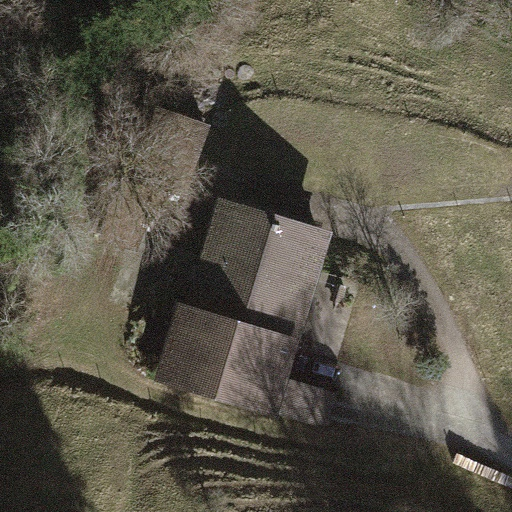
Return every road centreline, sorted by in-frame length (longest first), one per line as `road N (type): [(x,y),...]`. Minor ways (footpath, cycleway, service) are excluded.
road 1 (track): [(489,441),(460,363),(406,261),(365,221),(203,177),(169,200),(139,281),(0,375)]
road 2 (track): [(511,453),(311,379)]
road 3 (track): [(203,177),(161,73),(200,0)]
